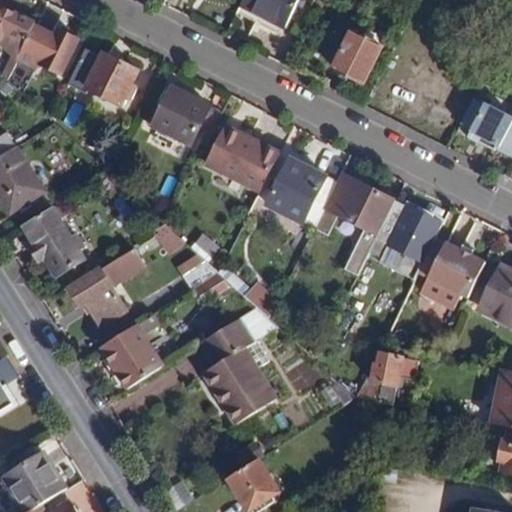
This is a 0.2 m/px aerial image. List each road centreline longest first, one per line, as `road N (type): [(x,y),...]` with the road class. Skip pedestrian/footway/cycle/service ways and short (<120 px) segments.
road 1 (residential): [(511,209),(99,0)]
road 2 (residential): [(136,511),(0,298)]
